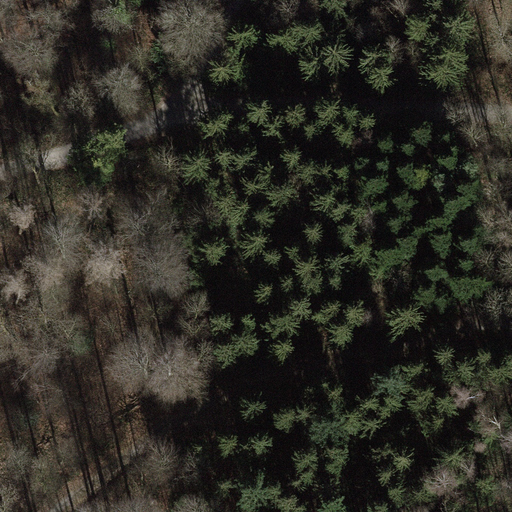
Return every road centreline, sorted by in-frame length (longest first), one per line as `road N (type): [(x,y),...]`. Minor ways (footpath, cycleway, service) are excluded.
road 1 (track): [(511,319),(236,391),(166,429),(61,511)]
road 2 (track): [(511,108),(306,103),(168,121)]
road 3 (track): [(168,121),(0,170)]
